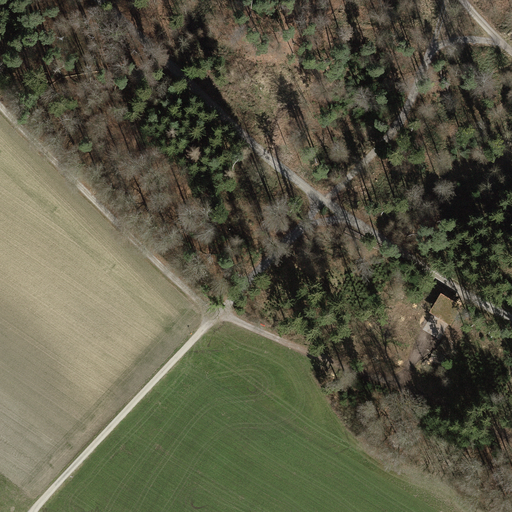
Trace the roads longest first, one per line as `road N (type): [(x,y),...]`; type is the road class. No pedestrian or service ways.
road 1 (track): [(98,0),(327,203)]
road 2 (track): [(0,106),(215,316)]
road 3 (track): [(32,511),(215,316)]
road 4 (track): [(436,323),(399,384),(219,311)]
road 5 (track): [(327,203),(400,122),(451,0)]
road 6 (track): [(353,222),(511,316)]
road 7 (track): [(215,316),(303,226)]
road 8 (track): [(511,435),(399,384)]
